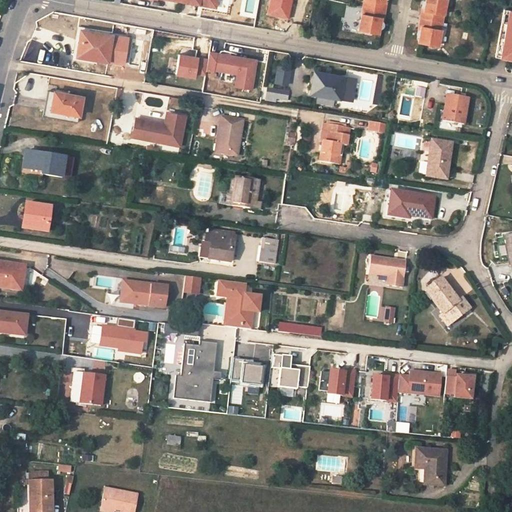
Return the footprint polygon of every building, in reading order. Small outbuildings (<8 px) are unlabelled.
[(288,18),(292,0),(271,0),(268,14),(288,18)] [(384,2),(383,0),(364,0),(365,0),(362,14),(361,14),(358,31),(378,34),(381,18),(383,18),(385,3),(384,2)] [(445,0),(425,0),(424,11),(422,11),(419,26),(421,27),(418,43),(438,47),(441,29),(440,29),(442,16),(443,16),(445,0)] [(511,10),(507,10),(499,56),(511,58),(511,10)] [(81,31),(79,41),(82,42),(79,57),(108,62),(112,36),(81,31)] [(112,36),(108,62),(118,64),(122,37),(112,36)] [(122,37),(118,64),(124,65),(128,38),(122,37)] [(238,74),(236,88),(252,91),(258,61),(210,53),(207,71),(215,72),(215,70),(238,74)] [(195,77),(196,72),(205,74),(208,60),(179,55),(176,74),(195,77)] [(343,78),(315,72),(313,83),(314,84),(313,94),(340,99),(343,78)] [(265,101),(279,103),(281,93),(267,90),(265,101)] [(54,92),(51,110),(79,116),(82,97),(54,92)] [(443,121),(464,125),(468,98),(447,95),(443,121)] [(165,124),(136,118),(132,137),(180,146),(186,116),(172,114),(170,125),(165,124)] [(218,131),(241,135),(243,121),(221,117),(218,131)] [(385,124),(370,122),(369,130),(384,132),(385,124)] [(323,124),(322,132),(328,133),(326,142),(323,141),(320,161),(339,165),(343,145),(346,146),(349,128),(323,124)] [(241,135),(218,131),(217,139),(220,140),(218,153),(238,156),(241,135)] [(295,145),(296,133),(287,132),(286,144),(295,145)] [(426,176),(446,180),(452,144),(432,140),(426,176)] [(42,175),(62,178),(65,158),(25,151),(21,175),(41,178),(42,175)] [(198,197),(210,198),(211,172),(199,172),(198,197)] [(258,180),(237,177),(232,206),(259,210),(260,203),(254,202),(256,189),(257,189),(258,180)] [(434,197),(391,191),(388,215),(408,218),(409,215),(431,218),(434,197)] [(26,204),(22,228),(47,232),(51,208),(26,204)] [(185,228),(176,227),(173,246),(183,248),(185,228)] [(207,230),(205,242),(211,243),(209,258),(209,259),(230,262),(234,234),(207,230)] [(259,262),(275,264),(278,241),(262,239),(259,262)] [(211,243),(205,242),(203,242),(201,256),(209,258),(211,243)] [(406,261),(371,257),(369,274),(388,276),(387,285),(402,287),(406,261)] [(0,274),(23,277),(25,267),(0,262),(0,274)] [(0,274),(0,287),(21,291),(23,277),(0,274)] [(202,277),(186,275),(183,290),(199,293),(202,277)] [(441,278),(425,290),(443,314),(450,324),(470,309),(462,298),(458,301),(441,278)] [(246,283),(219,280),(217,295),(228,296),(235,297),(231,321),(251,324),(252,312),(258,313),(260,296),(244,294),(246,283)] [(124,281),(122,291),(160,295),(166,296),(167,287),(124,281)] [(159,307),(160,295),(122,291),(121,301),(159,307)] [(235,297),(228,296),(224,325),(250,329),(251,324),(231,321),(235,297)] [(394,324),(396,307),(380,305),(377,322),(394,324)] [(0,332),(5,333),(5,330),(25,332),(27,316),(0,312),(0,332)] [(200,324),(201,314),(191,313),(190,323),(199,324),(200,324)] [(443,314),(440,316),(447,326),(450,324),(443,314)] [(145,343),(147,333),(134,332),(136,322),(118,319),(116,329),(103,327),(100,346),(119,349),(119,351),(140,354),(142,342),(145,343)] [(199,324),(190,323),(187,322),(186,331),(198,332),(199,324)] [(321,337),(322,328),(279,323),(278,332),(321,337)] [(200,346),(185,344),(181,376),(176,375),(174,398),(210,403),(213,379),(221,380),(222,372),(214,372),(217,343),(200,341),(200,346)] [(494,359),(495,351),(485,350),(484,358),(494,359)] [(279,370),(289,371),(289,365),(290,357),(272,355),(271,369),(279,370)] [(252,361),(233,359),(230,380),(240,381),(240,384),(248,385),(247,394),(258,395),(261,367),(251,366),(252,361)] [(308,367),(289,365),(289,371),(297,371),(295,387),(306,388),(308,367)] [(355,370),(344,369),(344,373),(341,397),(352,398),(355,370)] [(289,371),(279,370),(277,388),(295,390),(295,387),(297,371),(289,371)] [(445,395),(453,396),(455,376),(456,371),(448,370),(445,395)] [(325,395),(341,397),(344,373),(328,371),(325,395)] [(407,393),(439,397),(441,374),(409,371),(409,376),(407,393)] [(73,372),(69,402),(79,403),(83,374),(73,372)] [(79,403),(101,406),(105,377),(83,374),(79,403)] [(398,376),(387,374),(387,378),(384,402),(395,403),(398,376)] [(407,393),(409,376),(400,375),(398,392),(407,393)] [(368,400),(384,402),(387,378),(371,376),(368,400)] [(475,378),(455,376),(453,396),(453,398),(472,400),(475,378)] [(303,408),(283,406),(281,419),(302,422),(303,408)] [(238,408),(229,407),(228,414),(237,415),(238,408)] [(103,416),(101,426),(110,428),(111,418),(103,416)] [(395,423),(388,422),(387,431),(394,432),(395,423)] [(396,432),(409,433),(410,423),(397,422),(396,432)] [(452,429),(451,437),(459,438),(460,430),(452,429)] [(180,446),(181,438),(169,437),(167,445),(180,446)] [(444,485),(446,451),(416,449),(415,468),(426,468),(425,484),(444,485)] [(58,464),(57,472),(71,473),(71,465),(58,464)] [(51,511),(51,481),(47,482),(47,473),(32,473),(33,482),(20,482),(20,511),(51,511)] [(101,508),(114,511),(118,511),(134,511),(138,494),(105,488),(101,508)]
